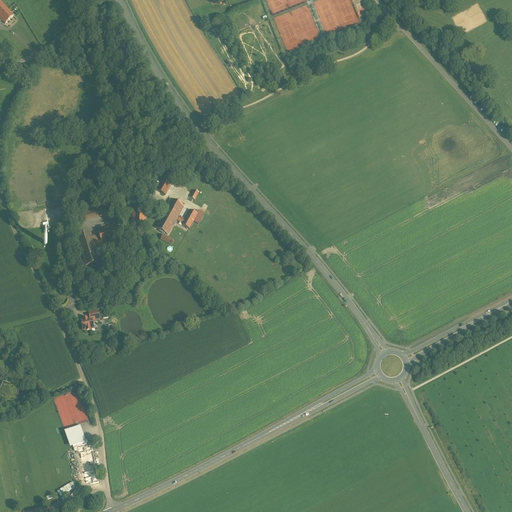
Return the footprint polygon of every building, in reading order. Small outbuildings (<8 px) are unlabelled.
[(13,17),(0,3),(0,22),(4,26),(13,17)] [(174,180),(165,175),(156,192),(165,197),(174,180)] [(198,194),(193,191),(189,198),(195,200),(198,194)] [(183,207),(170,200),(153,230),(167,238),(176,221),(182,224),(184,220),(178,217),(183,207)] [(102,204),(82,209),(86,222),(106,216),(102,204)] [(146,209),(131,207),(129,222),(144,224),(146,209)] [(189,211),(184,220),(182,224),(180,227),(187,231),(196,215),(189,211)] [(122,238),(118,225),(96,231),(98,237),(91,239),(89,234),(76,238),(84,266),(97,262),(94,250),(116,244),(115,240),(122,238)] [(98,311),(89,313),(90,319),(92,319),(92,321),(99,320),(98,311)] [(90,319),(87,319),(83,319),(83,320),(81,320),(83,331),(86,330),(87,331),(90,330),(93,329),(92,321),(92,319),(90,319)] [(79,427),(67,431),(73,447),(77,446),(77,449),(87,447),(86,442),(85,443),(79,427)] [(77,449),(79,454),(80,454),(86,484),(92,483),(91,479),(98,477),(92,448),(91,446),(87,447),(77,449)]
